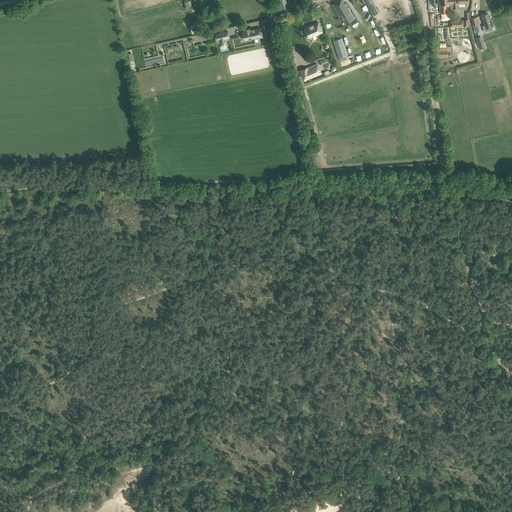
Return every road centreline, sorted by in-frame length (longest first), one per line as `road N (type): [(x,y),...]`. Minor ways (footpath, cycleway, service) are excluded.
road 1 (track): [(313,202),(293,229),(246,261),(125,303),(99,323),(62,378),(0,390)]
road 2 (track): [(371,287),(488,326)]
